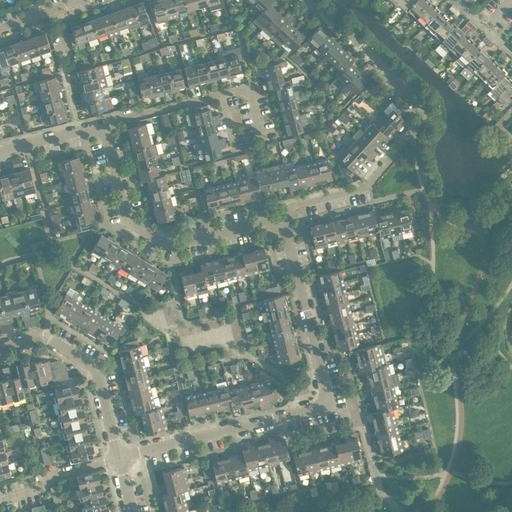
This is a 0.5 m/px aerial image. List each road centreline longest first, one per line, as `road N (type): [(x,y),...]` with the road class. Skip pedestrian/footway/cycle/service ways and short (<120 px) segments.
road 1 (residential): [(118,458),(324,406),(281,218)]
road 2 (residential): [(281,218),(298,204),(364,188),(420,126),(423,105),(311,0)]
road 3 (residential): [(281,218),(169,245),(127,218),(103,125)]
road 4 (residential): [(118,458),(94,368),(45,338),(0,347)]
road 5 (residential): [(118,458),(0,499)]
road 6 (residential): [(103,125),(221,95)]
